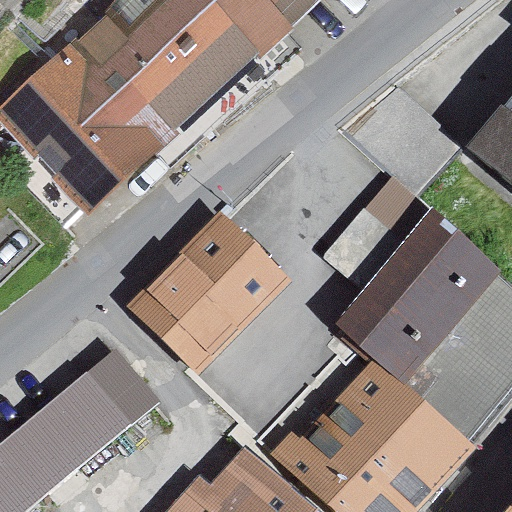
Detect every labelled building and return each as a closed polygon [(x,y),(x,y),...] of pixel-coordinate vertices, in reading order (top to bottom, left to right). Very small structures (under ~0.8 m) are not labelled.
[(297,0),(92,0),(0,83),(0,162),(53,221),(298,1),(297,0)] [(511,97),(468,151),(511,186),(511,97)] [(287,269),(229,211),(138,300),(196,358),(287,269)] [(300,346),(338,380),(366,405),(477,282),(412,223),(300,346)] [(366,405),(433,466),(511,378),(511,312),(477,282),(366,405)] [(0,511),(150,393),(104,335),(0,418),(0,511)] [(338,380),(248,480),(283,511),(391,511),(433,466),(366,405),(338,380)] [(283,511),(248,480),(217,452),(190,483),(181,475),(147,511),(283,511)]
